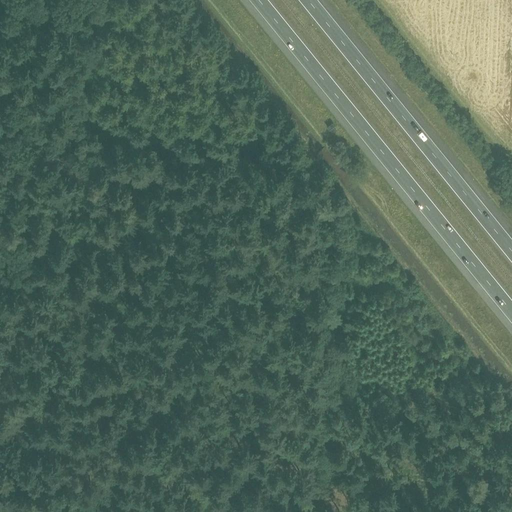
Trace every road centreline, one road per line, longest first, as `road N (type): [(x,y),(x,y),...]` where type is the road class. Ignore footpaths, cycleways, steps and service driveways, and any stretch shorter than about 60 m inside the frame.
road 1 (motorway): [(256,0),(511,313)]
road 2 (track): [(310,511),(330,175)]
road 3 (motorway): [(511,252),(307,0)]
